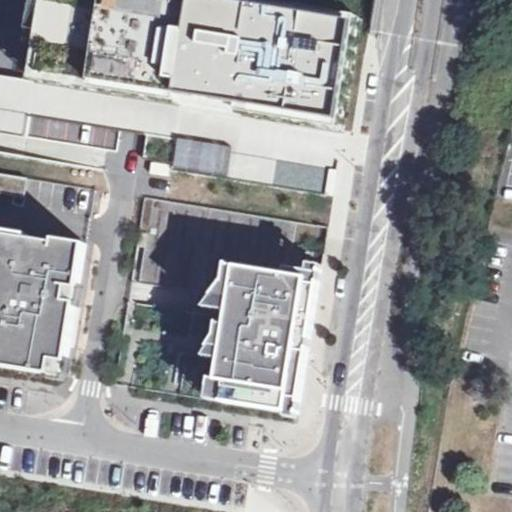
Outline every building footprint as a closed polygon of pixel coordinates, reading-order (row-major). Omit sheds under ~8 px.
[(302,0),(0,0),(0,73),(347,124),(364,9),(302,0)] [(232,148),(178,138),(173,169),(226,179),(232,148)] [(26,179),(0,174),(0,193),(22,197),(26,179)] [(128,197),(128,228),(157,229),(157,197),(128,197)] [(83,246),(0,231),(0,365),(61,376),(83,246)] [(231,271),(232,270),(226,269),(223,286),(213,297),(210,311),(227,314),(234,271),(231,271)] [(218,361),(215,382),(223,384),(219,403),(302,418),(312,348),(323,278),(284,272),(283,279),(232,270),(231,271),(234,271),(227,314),(224,328),(218,361)] [(224,328),(215,326),(213,344),(202,359),(218,361),(224,328)] [(223,384),(215,382),(206,381),(203,400),(219,403),(223,384)]
